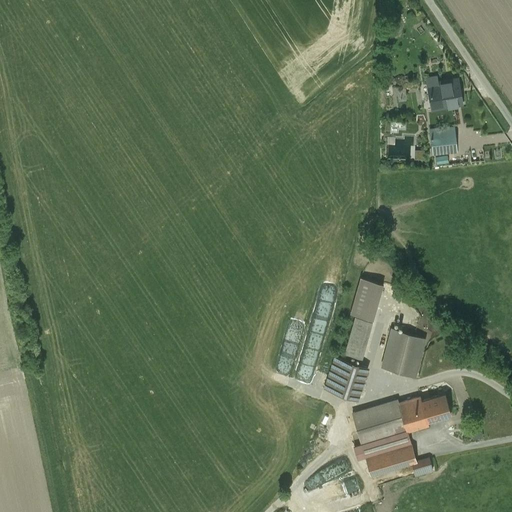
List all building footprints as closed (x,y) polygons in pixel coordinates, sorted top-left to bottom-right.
[(459,78),(431,83),(435,107),(464,102),(459,78)] [(456,126),(430,129),(432,153),(459,150),(456,126)] [(416,157),(425,158),(426,149),(416,148),(416,157)] [(383,283),(361,276),(350,312),(373,319),(383,283)] [(355,315),(344,352),(362,357),(372,321),(355,315)] [(422,337),(399,330),(388,366),(411,374),(417,356),(416,356),(422,337)] [(367,366),(335,355),(325,387),(357,397),(367,366)] [(445,392),(421,399),(427,419),(450,412),(445,392)] [(398,398),(352,411),(361,442),(394,433),(398,446),(365,456),(370,473),(411,461),(416,460),(407,429),(428,424),(427,419),(421,399),(420,395),(399,401),(398,398)] [(474,437),(485,436),(483,428),(473,429),(474,437)] [(416,460),(411,461),(415,474),(432,468),(429,456),(416,460)]
